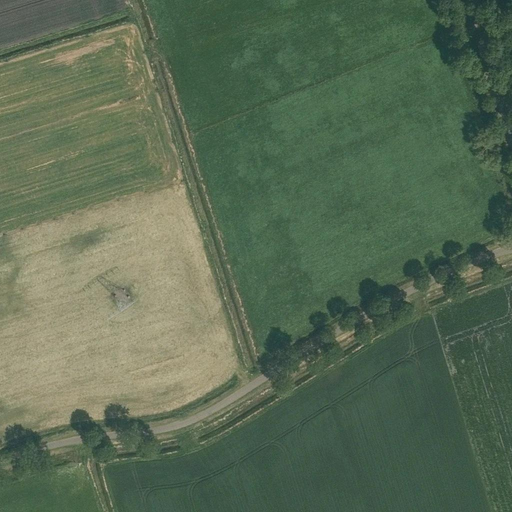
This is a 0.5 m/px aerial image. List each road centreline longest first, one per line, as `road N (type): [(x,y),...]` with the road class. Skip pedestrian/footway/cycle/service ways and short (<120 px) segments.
road 1 (unclassified): [(0,461),(202,415),(363,316),(511,248)]
road 2 (unclassified): [(511,143),(483,59),(487,30),(511,15)]
